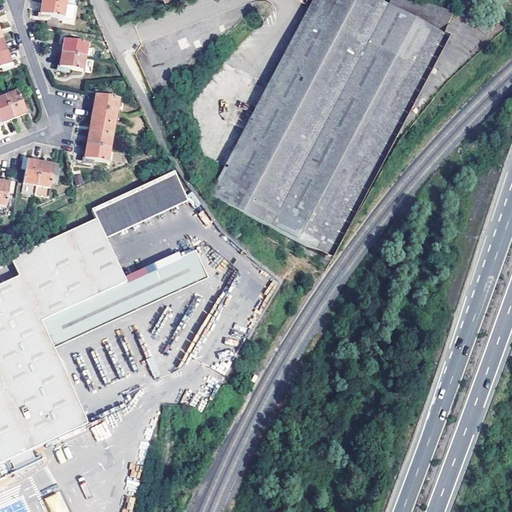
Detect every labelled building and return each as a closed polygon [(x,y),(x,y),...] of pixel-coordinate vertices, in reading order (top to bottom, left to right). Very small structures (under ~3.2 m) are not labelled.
[(42,0),(42,2),(75,8),(76,0),(42,0)] [(320,256),(325,259),(443,36),(387,6),(375,0),(320,0),(214,200),(305,248),(302,253),(317,261),(320,256)] [(390,0),(387,6),(443,36),(455,14),(410,0),(390,0)] [(75,8),(42,2),(39,18),(43,19),(47,19),(47,17),(54,18),(55,13),(63,15),(63,16),(75,19),(77,9),(75,8)] [(240,17),(237,7),(172,31),(178,47),(174,49),(184,77),(176,80),(196,133),(224,123),(220,112),(235,106),(229,90),(250,49),(244,33),(242,34),(237,18),(240,17)] [(55,13),(54,18),(62,20),(62,22),(74,25),(75,19),(63,16),(63,15),(55,13)] [(61,55),(84,59),(86,46),(71,43),(72,41),(68,40),(64,39),(61,55)] [(11,67),(6,53),(0,54),(0,69),(3,68),(3,70),(7,69),(11,67)] [(84,59),(61,55),(58,70),(61,71),(65,72),(66,70),(89,75),(93,60),(84,59)] [(17,93),(4,99),(12,120),(28,113),(26,110),(25,106),(23,107),(17,93)] [(93,110),(116,115),(118,101),(103,99),(104,96),(99,96),(95,95),(93,110)] [(0,124),(12,120),(4,99),(0,100),(0,124)] [(90,125),(89,128),(112,133),(116,115),(93,110),(90,125)] [(112,133),(89,128),(88,132),(86,147),(109,151),(112,133)] [(109,151),(86,147),(83,163),(90,164),(91,162),(106,165),(109,151)] [(40,165),(24,162),(24,164),(22,164),(21,164),(20,169),(26,170),(22,186),(36,188),(40,165)] [(36,188),(34,197),(47,200),(53,176),(54,176),(56,168),(40,165),(36,188)] [(20,280),(78,254),(110,326),(208,282),(196,255),(126,286),(106,241),(188,204),(175,175),(93,213),(97,223),(12,262),(20,280)] [(0,184),(0,217),(2,218),(7,194),(12,195),(13,187),(12,187),(0,184)] [(20,280),(0,289),(0,482),(36,466),(30,452),(87,427),(53,352),(110,326),(78,254),(20,280)] [(153,368),(149,372),(154,378),(158,374),(153,368)] [(104,420),(90,428),(97,442),(111,434),(104,420)] [(43,498),(49,511),(69,511),(60,491),(43,498)]
